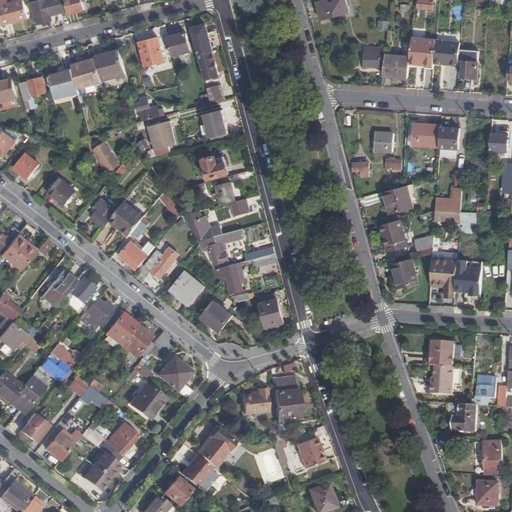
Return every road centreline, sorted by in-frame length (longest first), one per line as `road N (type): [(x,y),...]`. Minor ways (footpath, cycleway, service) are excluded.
road 1 (residential): [(222,0),(309,343)]
road 2 (residential): [(0,187),(223,367)]
road 3 (residential): [(381,318),(321,96)]
road 4 (residential): [(0,55),(214,0)]
road 5 (residential): [(453,511),(381,318)]
road 6 (residential): [(321,96),(511,109)]
road 7 (residential): [(111,511),(223,367)]
road 8 (residential): [(309,343),(371,511)]
road 9 (residential): [(381,318),(511,324)]
